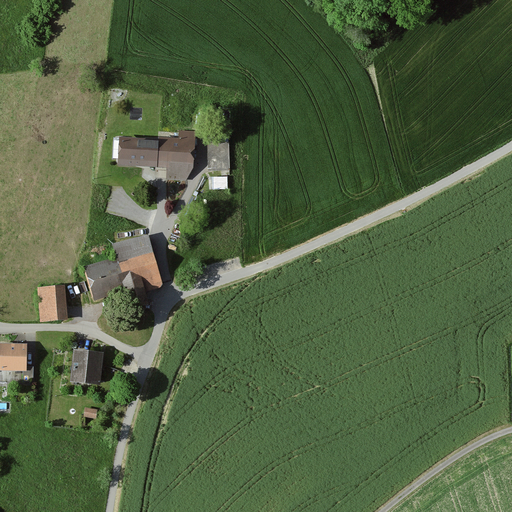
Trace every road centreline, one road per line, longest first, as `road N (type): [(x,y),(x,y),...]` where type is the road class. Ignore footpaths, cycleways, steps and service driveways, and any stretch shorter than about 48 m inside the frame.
road 1 (unclassified): [(173,298),(352,227),(511,145)]
road 2 (unclassified): [(109,511),(147,358)]
road 3 (unclassified): [(0,326),(84,329),(147,358)]
